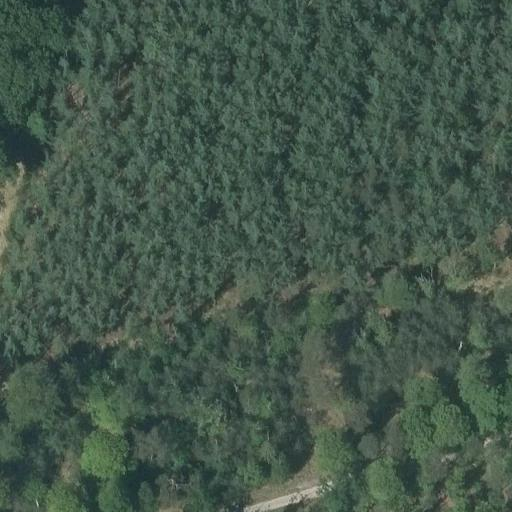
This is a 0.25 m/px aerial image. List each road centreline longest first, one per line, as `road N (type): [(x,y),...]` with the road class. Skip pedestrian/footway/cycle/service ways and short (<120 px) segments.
road 1 (track): [(511,442),(242,511)]
road 2 (track): [(29,0),(0,147)]
